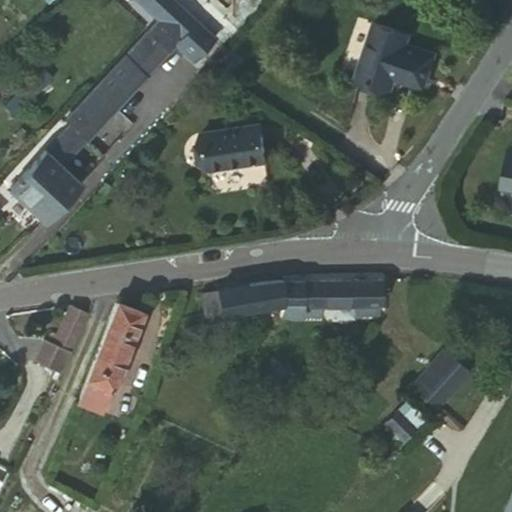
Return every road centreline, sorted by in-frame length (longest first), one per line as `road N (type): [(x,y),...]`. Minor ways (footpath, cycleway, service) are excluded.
road 1 (residential): [(0,296),(189,266),(373,252)]
road 2 (residential): [(373,252),(511,29)]
road 3 (residential): [(373,252),(511,268)]
